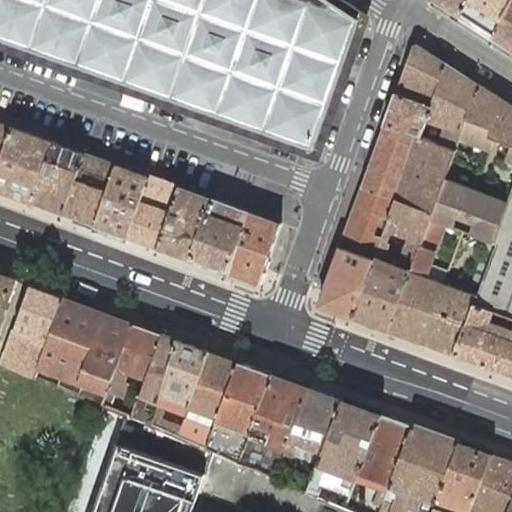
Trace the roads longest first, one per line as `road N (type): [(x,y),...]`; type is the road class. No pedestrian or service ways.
road 1 (residential): [(0,72),(329,190)]
road 2 (secondary): [(0,233),(277,334)]
road 3 (secondary): [(277,334),(511,419)]
road 4 (residential): [(401,11),(329,190)]
road 5 (residential): [(329,190),(277,334)]
road 6 (residential): [(401,11),(425,15),(511,72)]
